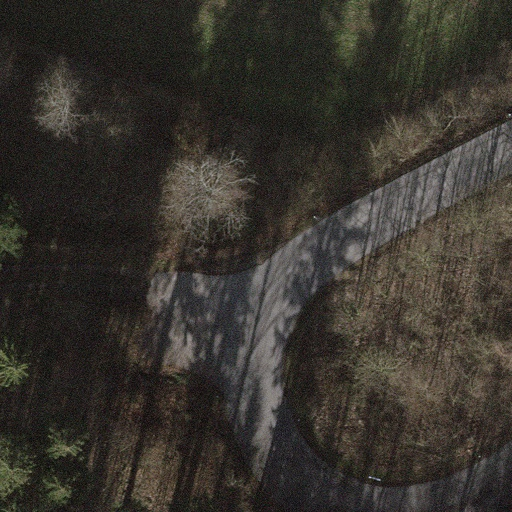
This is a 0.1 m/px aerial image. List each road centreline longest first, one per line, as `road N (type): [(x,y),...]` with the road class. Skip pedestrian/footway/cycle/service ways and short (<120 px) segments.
road 1 (tertiary): [(511,159),(331,256),(275,310),(258,370),(273,440),(301,490),(338,511)]
road 2 (track): [(275,310),(181,312),(92,290),(0,289)]
road 3 (track): [(181,312),(0,389)]
